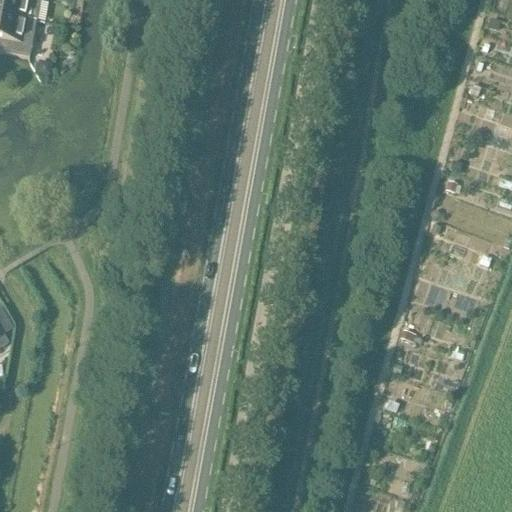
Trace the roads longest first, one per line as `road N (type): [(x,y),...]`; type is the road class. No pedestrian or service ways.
road 1 (secondary): [(274,0),(181,511)]
road 2 (unclassified): [(229,511),(321,0)]
